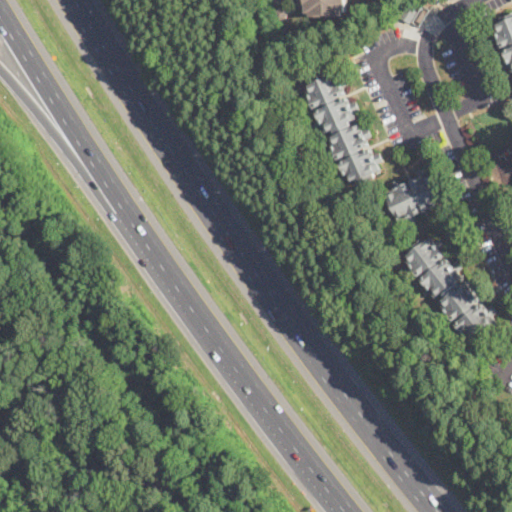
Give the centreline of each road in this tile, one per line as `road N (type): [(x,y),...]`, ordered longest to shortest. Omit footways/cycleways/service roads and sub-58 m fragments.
road 1 (motorway): [(435,511),(203,203),(72,0)]
road 2 (motorway): [(129,220),(341,511)]
road 3 (residential): [(511,273),(423,54),(433,25),(469,0)]
road 4 (motorway): [(0,0),(129,220)]
road 5 (motorway): [(0,71),(129,220)]
